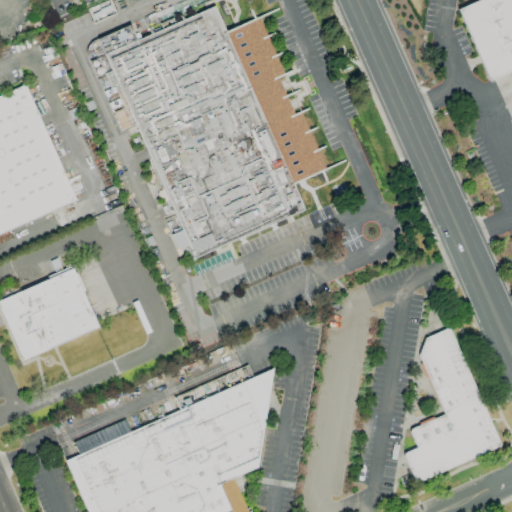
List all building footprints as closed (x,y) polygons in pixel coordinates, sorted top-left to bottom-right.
[(511,125),(511,0),(489,0),(463,12),(511,125)] [(133,28),(140,44),(217,9),(228,34),(260,19),(329,172),(296,187),(307,211),(184,267),(86,50),(133,28)] [(0,236),(81,201),(31,86),(0,100),(0,236)] [(0,304),(76,271),(101,329),(25,362),(0,304)] [(422,484),(505,449),(454,331),(431,339),(423,356),(449,414),(415,430),(423,449),(407,457),(422,484)] [(87,511),(67,464),(275,369),(260,467),(235,481),(248,511),(87,511)] [(128,433),(124,422),(75,440),(79,451),(128,433)]
